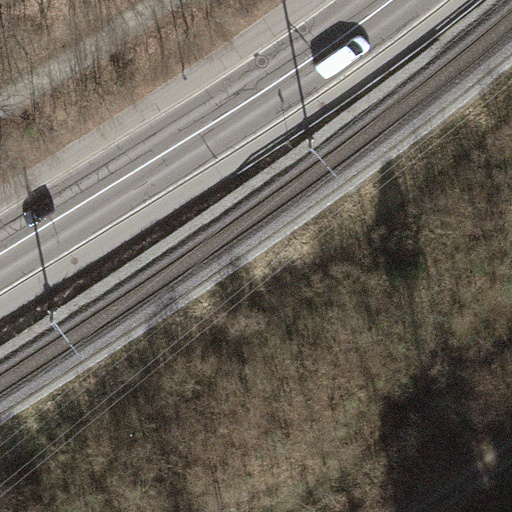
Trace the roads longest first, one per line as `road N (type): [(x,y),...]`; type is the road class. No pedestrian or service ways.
road 1 (primary): [(392,0),(222,119),(0,256)]
road 2 (track): [(0,105),(172,0)]
